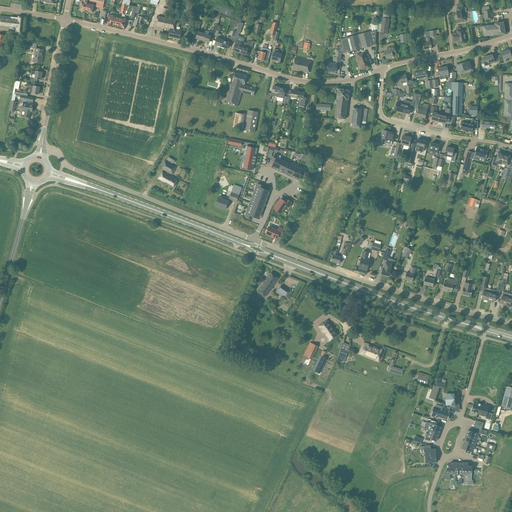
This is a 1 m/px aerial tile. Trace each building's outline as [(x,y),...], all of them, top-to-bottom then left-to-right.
[(91,0),(79,0),(79,2),(82,2),(80,10),(84,11),(84,12),(85,11),(85,10),(86,7),(88,7),(88,5),(87,5),(88,0),(91,1),(91,0)] [(85,11),(84,12),(88,13),(88,12),(92,13),(94,5),(96,6),(96,7),(103,8),(104,0),(109,0),(111,0),(110,0),(91,0),(91,1),(88,0),(87,5),(88,5),(88,7),(86,7),(85,10),(85,11)] [(192,7),(182,4),(180,11),(190,13),(192,7)] [(463,7),(463,4),(456,5),(457,8),(456,9),(458,21),(466,20),(464,7),(463,7)] [(491,15),(490,10),(483,11),(484,21),(492,20),(491,15)] [(145,14),(142,14),(141,14),(141,17),(138,16),(136,25),(143,27),(145,21),(146,18),(145,18),(145,15),(145,14)] [(18,18),(0,15),(0,28),(16,30),(16,32),(21,32),(22,17),(18,16),(18,18)] [(119,17),(109,15),(107,26),(115,27),(116,24),(116,23),(117,23),(117,21),(118,21),(119,17)] [(164,28),(166,28),(166,25),(175,26),(176,20),(157,16),(154,29),(163,31),(164,28)] [(125,18),(119,17),(118,21),(117,21),(117,23),(116,23),(116,24),(115,27),(124,30),(125,18)] [(387,33),(389,19),(382,18),(380,32),(387,33)] [(258,37),(262,23),(257,21),(253,35),(258,37)] [(358,34),(362,48),(376,45),(377,33),(378,22),(370,24),(372,31),(358,34)] [(504,29),(503,22),(495,23),(495,24),(482,25),(484,36),(496,35),(497,35),(505,34),(504,29)] [(174,29),(175,26),(166,25),(166,28),(170,29),(169,37),(179,40),(180,35),(181,31),(174,29)] [(456,33),(452,34),(452,36),(453,41),(458,40),(458,44),(466,42),(465,37),(465,34),(464,31),(464,30),(460,31),(460,28),(456,29),(456,33)] [(204,34),(202,40),(209,43),(211,36),(211,35),(214,36),(216,30),(213,29),(212,31),(210,31),(208,35),(204,34)] [(216,30),(214,36),(217,37),(216,38),(217,38),(214,45),(221,47),(223,40),(219,39),(221,34),(218,33),(219,31),(216,30)] [(435,30),(430,31),(425,32),(426,38),(426,42),(422,43),(424,50),(432,49),(430,42),(430,38),(430,37),(431,38),(436,37),(436,34),(435,32),(435,30)] [(196,38),(202,40),(204,34),(198,32),(196,38)] [(230,41),(233,42),(236,33),(233,32),(231,38),(228,37),(227,39),(224,38),(223,40),(221,47),(227,49),(229,42),(230,42),(230,41)] [(233,51),(240,53),(243,42),(244,38),(238,36),(239,34),(236,33),(233,42),(236,43),(233,51)] [(341,39),(341,54),(362,48),(358,34),(343,38),(341,39)] [(272,45),(274,39),(273,39),(272,43),(268,42),(268,43),(265,42),(264,46),(270,48),(271,45),(272,45)] [(341,54),(341,39),(340,49),(336,49),(336,54),(337,54),(337,58),(334,57),(334,64),(328,63),(328,66),(328,71),(328,73),(332,73),(332,71),(337,71),(337,68),(340,68),(340,63),(340,54),(341,54)] [(240,53),(246,55),(248,49),(249,49),(250,49),(251,49),(252,48),(254,42),(251,40),(250,43),(247,42),(246,43),(243,42),(240,53)] [(31,44),(23,42),(22,47),(21,47),(20,52),(28,53),(29,48),(30,49),(31,44)] [(388,51),(384,52),(385,58),(386,58),(387,59),(389,58),(389,57),(393,56),(392,53),(396,52),(394,46),(387,48),(388,51)] [(259,54),(258,59),(265,61),(267,62),(267,61),(268,61),(269,58),(271,50),(262,48),(261,52),(259,51),(259,54)] [(33,62),(41,63),(42,58),(41,58),(42,50),(35,49),(33,62)] [(278,50),(274,49),(274,53),(273,53),(272,60),(280,62),(281,54),(278,53),(278,50)] [(508,50),(508,49),(505,50),(505,51),(501,53),(503,59),(504,62),(507,61),(506,58),(511,57),(509,50),(508,50)] [(369,63),(365,52),(356,56),(360,67),(360,66),(361,69),(370,66),(369,63)] [(492,56),(492,55),(482,58),(484,64),(482,65),(483,69),(489,67),(489,65),(489,64),(497,62),(497,60),(496,55),(492,56)] [(302,60),(295,58),(293,64),(292,69),(309,73),(310,68),(311,62),(302,60)] [(466,63),(466,62),(460,64),(460,65),(456,66),(458,72),(460,72),(461,73),(471,70),(470,69),(471,69),(469,62),(466,63)] [(447,67),(438,68),(439,73),(439,75),(440,80),(446,78),(449,77),(448,74),(448,72),(447,67)] [(42,72),(33,70),(32,74),(35,75),(35,78),(31,77),(30,81),(37,83),(38,79),(41,80),(41,79),(42,79),(42,76),(41,76),(42,72)] [(414,73),(416,81),(416,83),(417,83),(419,83),(420,82),(420,80),(427,79),(426,71),(414,73)] [(228,98),(239,101),(247,75),(235,72),(228,98)] [(407,82),(406,75),(396,77),(398,87),(403,86),(402,83),(407,82)] [(462,83),(461,83),(452,82),(451,90),(454,90),(453,115),(461,115),(462,85),(467,86),(467,83),(462,83)] [(511,83),(506,83),(503,116),(508,117),(507,121),(510,122),(510,130),(511,130),(511,83)] [(39,87),(33,86),(30,86),(29,93),(38,95),(39,87)] [(271,96),(277,97),(278,94),(280,86),(279,86),(279,87),(273,86),(271,93),(268,93),(267,99),(270,100),(271,96)] [(282,103),(286,103),(287,97),(284,96),(286,88),(285,88),(284,89),(283,88),(283,87),(280,86),(278,94),(277,97),(283,99),(282,103)] [(349,90),(338,89),(337,94),(337,98),(334,118),(345,119),(348,100),(348,95),(349,90)] [(297,98),(295,105),(298,106),(304,108),(306,101),(307,97),(304,96),(304,93),(298,92),(297,95),(297,98)] [(27,97),(20,95),(16,95),(16,94),(13,94),(13,95),(10,111),(14,112),(16,102),(15,101),(16,97),(20,97),(20,100),(27,101),(28,97),(27,97)] [(413,108),(416,94),(414,94),(411,102),(405,100),(404,104),(397,102),(395,110),(409,114),(411,107),(413,108)] [(33,105),(23,103),(21,116),(29,118),(30,111),(32,112),(33,105)] [(428,105),(424,104),(423,107),(419,106),(417,116),(424,118),(428,105)] [(477,106),(470,105),(469,117),(477,117),(477,106)] [(359,107),(353,106),(353,111),(351,123),(352,123),(352,128),(354,128),(359,129),(360,124),(361,124),(361,123),(365,124),(365,122),(363,122),(364,108),(363,108),(359,107)] [(438,121),(440,114),(436,113),(437,108),(431,106),(430,112),(429,116),(432,117),(431,120),(438,121)] [(438,121),(445,123),(445,121),(448,122),(452,123),(454,116),(450,115),(450,109),(446,108),(444,115),(440,114),(438,121)] [(258,112),(248,110),(244,132),(246,133),(247,131),(255,132),(258,112)] [(233,128),(243,130),(245,114),(236,113),(233,128)] [(472,118),(471,124),(462,122),(461,122),(460,125),(461,126),(460,129),(464,130),(464,131),(464,130),(464,131),(467,132),(467,131),(471,132),(472,132),(473,128),(477,129),(478,119),(472,118)] [(391,133),(383,130),(381,138),(380,142),(391,145),(392,141),(393,141),(394,135),(390,134),(390,133),(391,133)] [(401,143),(397,142),(393,159),(397,160),(400,148),(403,149),(404,145),(409,146),(411,138),(403,135),(401,143)] [(423,139),(418,138),(418,140),(418,139),(416,144),(413,143),(408,162),(408,165),(411,165),(412,163),(416,150),(423,152),(425,141),(422,141),(423,139)] [(389,157),(393,159),(397,142),(396,148),(392,147),(389,157)] [(439,145),(431,143),(428,154),(432,155),(433,151),(437,152),(439,145)] [(244,156),(243,162),(244,163),(244,164),(244,167),(247,168),(251,169),(252,169),(253,169),(254,166),(256,155),(255,155),(254,155),(255,148),(248,146),(247,153),(246,156),(244,156)] [(270,146),(268,157),(271,158),(273,151),(277,152),(278,148),(270,146)] [(445,152),(443,159),(446,159),(447,156),(451,157),(451,161),(454,162),(457,153),(453,152),(454,149),(447,147),(445,152)] [(468,152),(463,170),(467,171),(471,158),(473,159),(473,160),(474,160),(478,161),(479,161),(479,158),(485,159),(486,159),(488,151),(476,148),(475,154),(472,153),(473,153),(468,151),(468,152)] [(491,165),(497,167),(497,165),(501,166),(501,164),(501,163),(504,154),(498,153),(496,159),(493,158),(491,165)] [(279,169),(283,161),(277,158),(278,156),(277,156),(275,154),(272,160),(275,162),(273,166),(279,169)] [(501,164),(505,165),(503,173),(504,173),(503,177),(506,178),(510,169),(511,163),(508,162),(510,156),(504,154),(501,163),(501,164)] [(176,166),(165,160),(162,164),(165,166),(163,169),(172,174),(176,166)] [(286,172),(291,162),(290,164),(283,161),(279,169),(286,172)] [(293,175),(297,165),(291,162),(286,172),(293,175)] [(293,175),(296,177),(299,178),(299,179),(301,174),(304,176),(307,170),(306,169),(304,168),(303,170),(302,170),(296,167),(297,165),(293,175)] [(178,179),(163,170),(157,180),(173,188),(178,179)] [(256,193),(266,196),(268,191),(263,189),(264,186),(257,183),(256,186),(256,187),(258,187),(256,193)] [(228,190),(231,191),(228,199),(236,202),(242,187),(234,185),(233,187),(229,186),(228,190)] [(254,198),(264,202),(266,196),(256,193),(254,198)] [(222,198),(219,197),(215,206),(219,207),(219,206),(225,208),(225,209),(225,210),(228,202),(222,199),(222,198)] [(470,197),(467,205),(478,208),(480,201),(477,200),(477,199),(470,197)] [(252,203),(262,207),(264,202),(254,198),(252,203)] [(280,200),(274,209),(279,213),(280,213),(281,213),(283,210),(283,211),(286,206),(288,208),(292,203),(287,199),(285,202),(283,201),(281,199),(280,200)] [(250,209),(260,212),(262,207),(252,203),(250,209)] [(260,212),(250,209),(249,211),(248,214),(246,213),(246,214),(245,217),(251,219),(252,218),(252,216),(258,218),(260,212)] [(253,230),(255,224),(246,221),(244,227),(253,230)] [(266,234),(274,237),(274,236),(276,237),(277,238),(279,234),(282,236),(284,229),(279,227),(277,230),(272,228),(269,227),(268,228),(266,234)] [(394,232),(388,244),(393,246),(399,235),(394,232)] [(359,238),(353,244),(356,247),(362,242),(359,238)] [(341,241),(337,240),(333,255),(331,261),(339,263),(341,257),(336,256),(337,254),(339,248),(341,241)] [(369,248),(371,249),(379,252),(381,245),(373,242),(373,243),(371,242),(369,248)] [(341,254),(345,255),(347,250),(348,250),(350,244),(344,243),(343,248),(341,254)] [(412,251),(407,248),(402,254),(407,258),(412,251)] [(369,252),(363,251),(361,261),(359,268),(367,270),(369,259),(367,259),(369,252)] [(383,268),(381,274),(385,275),(385,276),(388,277),(388,276),(389,276),(391,270),(390,270),(391,264),(385,262),(384,268),(383,268)] [(453,265),(448,263),(445,272),(443,271),(441,276),(444,277),(446,272),(450,273),(453,265)] [(416,268),(411,267),(410,274),(406,273),(404,280),(412,282),(414,275),(416,268)] [(265,297),(278,278),(271,273),(257,291),(265,297)] [(435,279),(425,277),(423,284),(433,287),(435,279)] [(452,291),(452,289),(456,290),(458,281),(447,278),(446,282),(444,282),(442,289),(444,290),(444,291),(446,292),(447,290),(452,291)] [(475,285),(465,283),(464,287),(463,287),(461,294),(471,296),(473,289),(474,290),(475,285)] [(289,291),(281,285),(277,291),(285,297),(289,291)] [(490,293),(491,289),(484,287),(481,299),(488,300),(490,293)] [(497,291),(491,289),(490,293),(488,300),(494,302),(495,297),(496,294),(497,291)] [(500,303),(506,305),(508,297),(509,293),(503,292),(502,296),(501,298),(500,303)] [(338,335),(327,320),(318,327),(329,341),(338,335)] [(318,346),(310,342),(303,356),(312,360),(318,346)] [(382,350),(365,343),(361,354),(378,361),(380,354),(382,350)] [(341,348),(337,358),(345,361),(348,351),(341,348)] [(320,355),(313,370),(318,373),(319,371),(326,358),(324,357),(326,353),(323,351),(320,355)] [(391,359),(387,371),(395,374),(397,368),(394,367),(395,360),(391,359)] [(429,378),(419,374),(417,381),(427,384),(429,378)] [(434,385),(429,398),(435,400),(439,387),(434,385)] [(501,406),(511,408),(511,403),(511,387),(506,386),(501,406)] [(458,393),(445,394),(446,407),(455,410),(454,404),(459,404),(458,393)] [(473,402),(471,412),(478,414),(480,404),(473,402)] [(480,404),(478,414),(480,414),(485,416),(485,418),(490,420),(492,413),(487,412),(488,406),(480,404)] [(433,408),(431,416),(435,417),(436,416),(438,416),(440,417),(447,419),(450,413),(448,412),(449,409),(445,408),(442,407),(441,410),(433,408)] [(427,422),(424,428),(427,430),(439,434),(441,427),(436,425),(437,422),(431,420),(430,423),(427,422)] [(426,433),(424,439),(424,440),(424,439),(430,442),(431,439),(436,441),(439,434),(427,430),(430,431),(428,434),(426,433)] [(477,440),(479,434),(478,434),(475,433),(468,430),(466,436),(477,440)] [(464,442),(475,446),(477,440),(466,436),(464,442)] [(462,448),(465,449),(464,452),(471,454),(472,452),(474,447),(475,446),(464,442),(462,448)] [(431,445),(424,445),(425,454),(425,463),(436,463),(436,453),(435,449),(431,449),(431,445)] [(472,466),(468,466),(468,463),(462,463),(461,475),(468,475),(468,480),(471,480),(472,466)]
